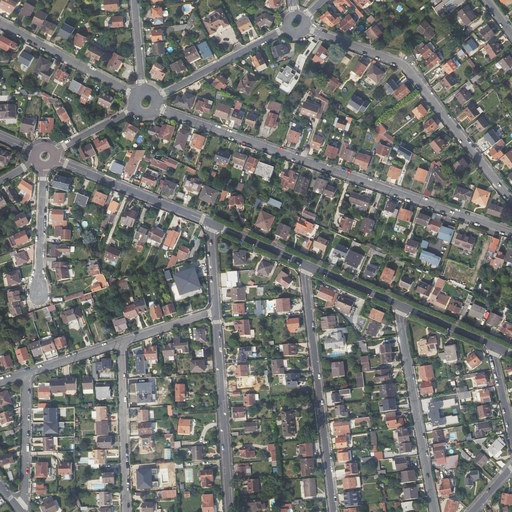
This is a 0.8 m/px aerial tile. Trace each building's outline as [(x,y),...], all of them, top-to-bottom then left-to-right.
[(10,8),(14,11),(18,3),(14,0),(13,0),(2,0),(1,3),(6,6),(5,6),(10,8)] [(72,11),(77,1),(76,0),(72,0),(68,9),(72,11)] [(104,10),(106,9),(119,8),(118,0),(105,0),(106,4),(103,4),(102,5),(102,9),(104,10)] [(351,6),(353,4),(349,0),(336,0),(334,2),(340,8),(339,8),(342,11),(345,8),(342,5),(346,1),(351,6)] [(435,0),(431,3),(440,17),(441,18),(466,0),(465,0),(435,0)] [(22,12),(31,17),(37,7),(27,2),(22,12)] [(467,26),(476,19),(470,10),(471,9),(468,4),(457,12),(467,26)] [(163,7),(154,8),(155,17),(158,17),(164,16),(163,7)] [(204,20),(212,34),(230,23),(222,8),(216,11),(216,10),(209,13),(207,16),(208,18),(204,20)] [(357,8),(354,10),(362,19),(364,16),(357,8)] [(33,21),(42,26),(49,14),(40,9),(33,21)] [(339,22),(335,18),(328,10),(321,17),(325,22),(326,21),(330,25),(331,25),(333,27),(339,22)] [(188,31),(196,15),(195,14),(194,11),(188,24),(186,27),(188,31)] [(267,13),(256,18),(260,27),(266,23),(271,26),(276,17),(267,13)] [(350,14),(339,23),(345,31),(356,22),(350,14)] [(372,16),(368,19),(373,25),(377,23),(378,22),(385,17),(383,14),(376,20),(372,16)] [(114,27),(124,26),(123,15),(113,16),(114,27)] [(237,22),(242,32),(253,27),(248,16),(237,22)] [(437,19),(445,30),(448,27),(441,19),(441,18),(440,17),(437,19)] [(52,34),(58,25),(47,19),(41,29),(52,34)] [(425,20),(418,29),(430,40),(435,33),(433,31),(434,29),(430,25),(430,24),(425,20)] [(60,32),(70,38),(75,30),(75,29),(76,28),(66,22),(60,32)] [(495,34),(486,22),(478,29),(487,41),(495,34)] [(231,25),(230,23),(212,34),(213,35),(231,25)] [(384,33),(377,23),(373,25),(366,31),(370,36),(372,36),(375,40),(384,33)] [(445,30),(451,40),(455,37),(448,27),(445,30)] [(154,41),(164,40),(163,29),(153,30),(154,41)] [(88,44),(91,38),(79,32),(73,44),(81,48),(85,42),(88,44)] [(474,32),(471,35),(474,39),(477,42),(480,39),(474,32)] [(459,43),(461,46),(471,39),(469,36),(459,43)] [(4,37),(0,43),(0,46),(9,51),(11,48),(16,50),(19,44),(4,37)] [(480,50),(471,39),(461,46),(462,48),(470,58),(480,51),(480,50)] [(498,47),(493,40),(484,47),(488,52),(487,52),(492,58),(502,50),(499,46),(498,47)] [(210,58),(215,55),(207,41),(199,45),(206,58),(209,56),(210,58)] [(432,41),(427,44),(420,50),(426,58),(434,52),(435,51),(434,49),(436,47),(432,41)] [(161,53),(161,56),(163,55),(169,55),(169,52),(165,52),(165,42),(154,43),(155,53),(161,53)] [(417,47),(419,50),(426,45),(423,42),(417,47)] [(282,44),(272,47),(276,57),(290,53),(288,48),(286,46),(284,45),(282,44)] [(86,54),(91,57),(92,55),(100,59),(104,51),(92,45),(86,54)] [(191,62),(201,56),(195,45),(185,51),(191,62)] [(331,51),(322,45),(313,59),(319,62),(320,61),(323,63),(325,59),(326,60),(328,57),(327,56),(331,51)] [(109,64),(118,69),(125,57),(115,52),(109,64)] [(261,53),(252,57),(259,71),(268,67),(261,53)] [(441,61),(435,53),(429,57),(430,58),(426,61),(431,68),(441,61)] [(504,66),(510,75),(511,72),(511,59),(509,55),(504,58),(500,61),(496,64),(499,68),(501,68),(504,66)] [(53,63),(42,58),(35,71),(44,76),(42,78),(49,82),(52,75),(53,73),(49,71),(49,70),(53,63)] [(174,71),(177,69),(179,73),(187,68),(183,59),(171,65),(174,71)] [(359,60),(352,70),(353,71),(352,72),(358,76),(359,74),(361,76),(368,66),(359,60)] [(445,65),(451,73),(458,67),(452,60),(445,65)] [(168,71),(163,69),(165,66),(157,61),(154,67),(159,70),(156,75),(163,80),(168,71)] [(279,89),(289,95),(300,75),(297,73),(298,70),(286,63),(276,80),(282,83),(279,89)] [(374,65),(368,75),(379,82),(385,73),(374,65)] [(70,75),(59,69),(58,70),(55,77),(54,78),(65,84),(70,75)] [(256,79),(258,76),(251,72),(249,75),(248,74),(244,80),(242,80),(238,87),(249,94),(257,80),(256,79)] [(215,80),(213,84),(221,89),(223,86),(225,88),(228,84),(225,82),(228,77),(225,75),(225,76),(222,74),(216,81),(215,80)] [(440,81),(443,85),(444,84),(445,86),(449,90),(458,83),(450,74),(440,81)] [(337,86),(340,88),(343,83),(336,79),(337,78),(332,75),(329,80),(331,82),(328,87),(333,91),(337,86)] [(385,84),(392,93),(395,91),(399,87),(392,79),(385,84)] [(70,88),(81,95),(85,86),(74,80),(70,88)] [(461,92),(456,95),(463,105),(473,97),(468,90),(473,85),(470,80),(459,89),(461,92)] [(314,93),(318,96),(319,94),(325,86),(321,83),(316,90),(314,93)] [(411,91),(405,83),(399,87),(395,91),(401,99),(411,91)] [(93,90),(85,86),(81,95),(83,96),(80,101),(86,104),(93,90)] [(312,93),(308,89),(300,101),(303,103),(309,94),(310,95),(312,93)] [(401,99),(395,91),(392,93),(398,101),(401,99)] [(116,98),(104,92),(98,103),(110,110),(116,98)] [(178,96),(175,104),(191,109),(196,95),(186,92),(183,98),(178,96)] [(327,100),(319,94),(318,96),(317,96),(323,100),(326,102),(329,103),(330,101),(328,99),(327,100)] [(349,103),(359,110),(360,110),(365,101),(362,99),(362,98),(359,96),(358,97),(355,94),(349,103)] [(200,100),(197,108),(210,112),(214,100),(206,97),(205,101),(200,100)] [(280,112),(282,103),(271,99),(266,104),(265,107),(280,112)] [(312,115),(320,118),(323,110),(326,103),(326,102),(323,100),(320,106),(305,101),(302,111),(306,113),(307,112),(312,114),(312,115)] [(365,101),(360,110),(364,112),(371,102),(366,100),(365,101)] [(479,107),(475,102),(464,110),(472,120),(485,109),(482,105),(479,107)] [(221,114),(220,116),(227,118),(231,119),(232,118),(235,108),(220,103),(216,112),(221,114)] [(241,105),(236,103),(235,108),(232,118),(236,119),(236,121),(242,123),(245,114),(239,112),(241,105)] [(428,111),(422,103),(413,110),(419,118),(428,111)] [(16,117),(16,105),(0,105),(0,118),(4,118),(4,117),(16,117)] [(63,122),(71,118),(68,113),(65,107),(58,111),(63,122)] [(250,112),(246,122),(250,123),(250,125),(255,126),(259,115),(250,112)] [(82,120),(79,114),(73,117),(76,123),(82,120)] [(269,114),(264,128),(270,130),(272,126),(277,127),(279,121),(277,120),(278,115),(273,114),(272,115),(269,114)] [(489,125),(483,116),(475,122),(477,126),(478,126),(482,131),(489,125)] [(36,121),(24,118),(21,131),(26,132),(26,130),(29,131),(34,132),(36,121)] [(339,118),(337,126),(345,129),(345,128),(348,121),(347,121),(339,118)] [(433,118),(424,124),(430,132),(439,126),(433,118)] [(46,122),(40,122),(40,133),(48,133),(52,133),(52,129),(54,129),(54,119),(48,119),(48,124),(46,124),(46,122)] [(124,130),(129,133),(127,137),(133,140),(139,129),(128,123),(124,130)] [(387,131),(381,124),(374,130),(376,131),(382,134),(385,132),(387,131)] [(168,126),(163,125),(159,137),(163,138),(164,138),(163,140),(164,142),(167,143),(169,142),(170,140),(171,141),(176,128),(168,125),(168,126)] [(151,127),(148,133),(152,135),(151,137),(158,139),(161,130),(162,128),(156,126),(154,129),(151,127)] [(188,140),(190,134),(190,132),(181,128),(175,147),(184,150),(188,140)] [(291,129),(287,139),(298,143),(301,132),(291,129)] [(497,143),(501,139),(493,129),(484,136),(487,140),(489,139),(490,141),(493,145),(497,143)] [(382,134),(376,131),(373,138),(376,139),(375,141),(380,142),(381,139),(382,134)] [(395,138),(385,132),(382,134),(394,141),(395,138)] [(196,134),(192,145),(202,149),(206,137),(196,134)] [(324,137),(315,134),(311,145),(320,148),(324,137)] [(382,134),(381,139),(393,144),(394,141),(382,134)] [(440,136),(430,143),(438,152),(447,145),(440,136)] [(99,138),(95,141),(101,152),(111,146),(107,138),(101,142),(99,138)] [(349,143),(344,142),(342,148),(343,148),(340,157),(353,161),(356,151),(347,149),(349,143)] [(395,143),(393,146),(399,149),(397,151),(407,157),(407,158),(410,160),(412,156),(413,152),(403,146),(401,145),(401,146),(395,143)] [(86,160),(97,154),(92,144),(80,150),(86,160)] [(326,154),(336,158),(339,148),(329,144),(326,154)] [(383,161),(387,162),(392,147),(380,144),(378,152),(385,155),(383,161)] [(498,153),(494,148),(490,151),(497,160),(501,156),(498,153)] [(0,149),(0,161),(6,164),(10,153),(0,149)] [(138,158),(141,150),(135,151),(126,171),(133,174),(139,159),(138,158)] [(225,152),(219,150),(215,161),(220,162),(221,160),(229,163),(232,155),(229,153),(230,152),(226,151),(225,152)] [(511,167),(511,151),(511,150),(501,158),(505,162),(506,161),(511,168),(511,167)] [(145,159),(150,161),(151,159),(152,157),(153,154),(147,152),(145,159)] [(248,156),(237,152),(233,162),(244,166),(248,156)] [(365,155),(359,153),(355,162),(362,165),(361,167),(367,169),(371,156),(365,154),(365,155)] [(254,172),(259,160),(251,157),(246,169),(254,172)] [(463,157),(454,164),(460,172),(470,165),(463,157)] [(177,168),(179,162),(173,159),(172,161),(166,158),(164,162),(155,158),(153,164),(161,167),(166,169),(166,170),(169,164),(177,168)] [(443,185),(449,180),(446,177),(446,176),(444,173),(445,172),(440,166),(443,164),(440,160),(436,163),(435,164),(429,182),(426,189),(429,190),(434,176),(443,185)] [(115,163),(112,170),(122,174),(125,167),(115,163)] [(271,177),(274,168),(259,163),(256,172),(271,177)] [(426,180),(429,182),(435,164),(432,163),(429,171),(419,167),(415,178),(425,181),(426,180)] [(402,169),(392,165),(388,175),(398,179),(402,169)] [(288,186),(295,188),(299,174),(291,171),(290,173),(283,171),(281,176),(284,177),(282,184),(288,187),(288,186)] [(159,178),(146,172),(142,181),(156,186),(159,178)] [(54,187),(68,191),(71,179),(57,176),(54,187)] [(302,176),(297,192),(306,195),(311,180),(302,176)] [(195,190),(200,192),(203,185),(197,182),(196,180),(193,179),(190,180),(187,178),(184,185),(189,187),(189,189),(192,191),(195,190)] [(328,181),(319,178),(315,187),(325,190),(328,181)] [(178,184),(166,179),(165,181),(162,188),(162,190),(174,194),(178,184)] [(22,202),(25,205),(30,199),(32,195),(32,187),(23,180),(19,187),(27,193),(22,200),(23,201),(22,202)] [(337,188),(328,185),(325,195),(334,198),(337,188)] [(206,186),(201,199),(214,205),(219,192),(206,186)] [(454,196),(470,201),(473,192),(457,186),(454,196)] [(18,200),(12,188),(7,191),(14,203),(18,200)] [(478,188),(473,200),(486,205),(490,192),(478,188)] [(228,191),(224,189),(219,201),(223,203),(228,191)] [(432,191),(429,190),(426,189),(424,195),(430,197),(432,191)] [(97,192),(93,201),(104,205),(108,196),(97,192)] [(372,197),(364,194),(364,196),(352,192),(349,202),(364,207),(363,209),(367,211),(372,197)] [(55,193),(54,203),(64,204),(65,193),(55,193)] [(237,193),(232,193),(232,197),(230,197),(231,205),(239,204),(239,207),(240,208),(241,209),(242,208),(243,208),(244,207),(243,204),(244,204),(243,196),(238,196),(237,193)] [(78,194),(75,202),(81,204),(86,206),(89,198),(84,196),(84,197),(78,194)] [(112,201),(108,209),(115,213),(119,204),(112,201)] [(391,215),(396,217),(399,210),(395,209),(397,204),(389,201),(386,210),(392,212),(391,215)] [(504,208),(491,203),(487,213),(501,217),(504,208)] [(14,215),(19,213),(14,206),(10,208),(14,215)] [(144,208),(139,220),(143,221),(148,209),(144,208)] [(413,212),(402,208),(397,225),(410,229),(412,223),(410,222),(413,212)] [(64,209),(53,209),(52,226),(55,226),(67,227),(67,220),(63,220),(64,209)] [(125,213),(121,222),(132,227),(139,212),(132,209),(130,215),(125,213)] [(302,216),(316,221),(318,215),(304,210),(302,216)] [(262,211),(256,225),(269,230),(275,217),(262,211)] [(110,215),(106,213),(102,222),(106,224),(110,215)] [(417,222),(428,226),(431,220),(431,217),(420,213),(417,222)] [(15,218),(19,227),(29,223),(25,214),(15,218)] [(377,217),(368,214),(368,216),(365,215),(364,220),(361,227),(372,231),(377,217)] [(344,216),(339,229),(349,233),(354,219),(344,216)] [(306,223),(300,220),(296,228),(295,231),(299,233),(301,233),(302,231),(303,229),(311,233),(314,228),(313,227),(314,225),(307,221),(306,223)] [(431,220),(428,226),(427,230),(430,231),(431,229),(440,233),(442,226),(443,223),(434,220),(434,221),(431,220)] [(281,224),(276,234),(287,239),(292,228),(281,224)] [(67,227),(55,226),(55,235),(61,235),(61,239),(61,240),(70,240),(71,227),(67,227)] [(448,228),(442,226),(440,233),(438,237),(445,240),(451,242),(454,230),(448,228)] [(140,232),(138,231),(135,238),(143,241),(141,246),(139,246),(138,248),(140,249),(139,251),(142,252),(149,237),(151,231),(142,227),(140,232)] [(159,230),(156,229),(157,229),(153,227),(151,231),(149,237),(152,238),(152,239),(162,243),(166,233),(159,230)] [(173,230),(173,232),(170,231),(165,243),(173,247),(179,233),(173,230)] [(9,238),(13,247),(29,240),(25,231),(9,238)] [(455,245),(472,251),(476,239),(466,235),(466,236),(459,234),(455,245)] [(318,237),(314,246),(326,251),(329,241),(318,237)] [(500,240),(493,238),(489,250),(495,252),(500,240)] [(410,239),(406,250),(415,254),(419,243),(410,239)] [(429,242),(424,240),(421,247),(427,249),(429,242)] [(385,250),(371,244),(370,247),(373,249),(384,253),(385,250)] [(52,250),(52,256),(60,256),(60,252),(74,252),(75,251),(75,247),(61,246),(61,245),(52,245),(52,250)] [(338,245),(334,254),(346,259),(350,250),(338,245)] [(109,246),(105,256),(117,261),(121,252),(109,246)] [(178,257),(173,255),(169,264),(167,267),(182,263),(182,261),(176,263),(178,257),(182,259),(183,257),(186,258),(190,250),(182,246),(178,257)] [(384,253),(373,249),(371,254),(384,260),(387,255),(386,254),(384,253)] [(351,250),(345,263),(357,268),(363,255),(351,250)] [(436,255),(423,250),(420,258),(433,263),(432,264),(439,266),(442,258),(435,256),(436,255)] [(17,251),(10,253),(12,257),(15,256),(19,265),(28,262),(25,252),(18,255),(17,251)] [(400,257),(387,251),(386,254),(387,255),(388,256),(399,260),(400,257)] [(505,259),(506,256),(502,255),(503,253),(499,251),(496,260),(494,268),(493,268),(498,270),(499,266),(502,267),(505,259)] [(245,253),(235,253),(236,265),(246,264),(245,253)] [(258,272),(269,276),(273,265),(263,261),(258,272)] [(57,262),(53,262),(52,269),(56,269),(58,269),(59,271),(57,271),(56,271),(57,276),(58,276),(59,281),(70,278),(68,269),(68,262),(57,262)] [(440,278),(442,279),(448,264),(444,262),(438,277),(440,278)] [(93,263),(87,263),(86,265),(90,265),(93,276),(96,275),(100,275),(98,263),(93,263)] [(369,265),(366,274),(374,278),(377,269),(378,267),(370,263),(369,265)] [(453,266),(448,278),(466,284),(470,272),(453,266)] [(386,267),(381,279),(391,283),(396,271),(386,267)] [(194,280),(191,269),(175,274),(179,285),(194,280)] [(293,281),(288,277),(289,276),(282,271),(275,280),(288,289),(293,281)] [(4,275),(6,286),(20,283),(18,272),(4,275)] [(237,272),(227,272),(228,287),(236,287),(236,283),(238,283),(237,272)] [(107,282),(103,274),(100,275),(96,275),(100,285),(92,287),(93,292),(110,286),(108,282),(107,282)] [(403,276),(400,284),(410,289),(414,281),(403,276)] [(130,289),(127,281),(117,285),(119,291),(125,288),(126,290),(130,289)] [(421,281),(417,291),(429,296),(433,287),(421,281)] [(244,300),(243,287),(233,288),(235,301),(244,300)] [(318,297),(330,303),(331,303),(330,304),(328,307),(333,307),(333,306),(338,294),(323,287),(318,297)] [(9,293),(11,303),(19,301),(21,301),(19,291),(18,291),(15,292),(14,289),(10,290),(11,293),(9,293)] [(435,289),(430,301),(436,303),(436,304),(444,308),(450,296),(438,290),(435,289)] [(460,314),(465,316),(475,293),(474,293),(470,291),(460,314)] [(94,309),(96,308),(95,305),(91,293),(80,297),(79,297),(81,302),(90,299),(94,309)] [(337,306),(343,309),(342,312),(352,316),(356,308),(353,307),(355,302),(341,297),(337,306)] [(291,311),(290,298),(277,299),(278,312),(291,311)] [(145,313),(149,312),(145,300),(145,299),(134,302),(135,305),(138,314),(145,312),(145,313)] [(453,299),(449,310),(459,314),(463,303),(453,299)] [(23,314),(22,310),(20,310),(19,307),(21,307),(19,301),(11,303),(7,303),(11,313),(12,313),(13,317),(23,314)] [(174,304),(168,306),(163,307),(166,316),(176,312),(174,304)] [(240,312),(240,314),(245,314),(244,305),(239,305),(239,304),(234,305),(234,312),(240,312)] [(474,304),(470,314),(482,319),(487,309),(474,304)] [(130,306),(123,309),(125,315),(127,320),(139,316),(138,314),(135,305),(130,306)] [(154,319),(163,316),(160,305),(151,308),(154,319)] [(53,321),(48,307),(43,309),(46,317),(47,320),(47,323),(53,321)] [(62,313),(65,323),(82,318),(79,308),(62,313)] [(374,308),(369,318),(371,319),(381,323),(383,318),(385,314),(374,308)] [(502,316),(492,312),(487,322),(498,327),(502,316)] [(126,320),(127,320),(125,315),(118,318),(119,320),(115,322),(118,331),(128,328),(126,320)] [(300,329),(298,315),(287,316),(289,333),(296,332),(296,330),(300,329)] [(322,318),(324,330),(330,329),(337,329),(335,316),(322,318)] [(235,321),(236,327),(239,327),(239,330),(240,336),(250,335),(249,326),(248,326),(248,320),(235,321)] [(376,337),(381,326),(373,323),(368,333),(376,337)] [(511,325),(505,323),(501,331),(511,335),(511,325)] [(331,339),(326,340),(327,348),(334,347),(334,349),(340,349),(339,346),(344,346),(344,337),(342,337),(342,333),(346,332),(346,328),(337,329),(330,329),(331,334),(332,334),(332,339),(331,339)] [(205,329),(196,329),(196,333),(197,343),(206,342),(205,329)] [(180,336),(174,337),(174,344),(175,350),(183,349),(184,353),(189,353),(189,341),(181,342),(180,336)] [(430,338),(425,338),(422,339),(421,341),(421,346),(420,346),(421,353),(428,352),(428,351),(437,349),(436,344),(437,344),(436,338),(434,336),(430,337),(430,338)] [(58,345),(60,349),(68,347),(65,337),(55,340),(57,345),(58,345)] [(21,348),(28,346),(27,341),(26,339),(19,341),(21,348)] [(53,339),(41,343),(44,353),(56,348),(53,339)] [(40,354),(44,353),(41,343),(40,341),(31,344),(35,356),(40,355),(40,354)] [(164,357),(175,356),(175,354),(175,350),(174,344),(169,345),(169,346),(163,346),(164,357)] [(296,355),(295,344),(290,344),(284,345),(284,357),(296,355)] [(382,346),(382,354),(392,353),(391,345),(382,346)] [(452,347),(445,348),(445,352),(447,359),(447,362),(458,360),(456,350),(455,346),(452,347)] [(145,360),(157,359),(157,347),(151,347),(152,349),(149,349),(144,349),(145,356),(145,360)] [(252,355),(252,347),(240,348),(240,358),(238,358),(238,363),(240,363),(247,362),(247,356),(252,355)] [(20,362),(30,359),(27,348),(17,351),(20,362)] [(204,349),(195,350),(195,358),(204,357),(204,349)] [(393,363),(392,353),(382,354),(384,364),(393,363)] [(481,362),(474,354),(470,357),(469,358),(464,362),(471,370),(481,362)] [(14,366),(10,356),(1,359),(4,369),(14,366)] [(139,373),(146,373),(145,360),(145,356),(138,357),(139,373)] [(363,372),(370,371),(369,367),(367,367),(366,363),(368,363),(368,356),(365,356),(360,357),(363,372)] [(107,370),(107,368),(112,368),(112,359),(103,359),(103,363),(96,363),(96,370),(107,370)] [(205,371),(205,360),(191,361),(192,372),(205,371)] [(272,360),(273,375),(282,374),(285,374),(284,360),(272,360)] [(335,373),(336,377),(345,376),(344,362),(332,363),(333,373),(335,373)] [(236,373),(237,378),(249,377),(248,371),(247,371),(247,365),(236,366),(237,373),(236,373)] [(423,378),(423,382),(434,380),(432,365),(420,367),(422,378),(423,378)] [(390,380),(389,369),(376,371),(378,382),(390,380)] [(487,383),(485,371),(476,373),(477,377),(478,385),(487,383)] [(355,373),(358,388),(359,388),(362,388),(365,387),(363,372),(355,373)] [(300,378),(300,373),(287,374),(288,388),(298,387),(298,381),(305,381),(305,378),(300,378)] [(84,390),(94,390),(93,381),(93,378),(84,378),(84,390)] [(258,378),(260,391),(270,390),(270,385),(267,385),(264,386),(264,378),(258,378)] [(77,379),(66,379),(66,381),(67,391),(67,393),(67,395),(75,394),(75,391),(77,391),(77,379)] [(56,380),(51,380),(51,387),(51,393),(67,393),(67,391),(66,381),(56,381),(56,380)] [(136,395),(145,394),(144,381),(135,382),(136,395)] [(432,381),(422,383),(424,394),(434,392),(432,381)] [(111,397),(111,384),(97,384),(97,397),(111,397)] [(395,396),(393,384),(380,386),(382,398),(395,396)] [(177,385),(177,402),(185,402),(185,398),(186,398),(186,385),(184,385),(177,385)] [(40,398),(51,398),(51,393),(51,387),(40,387),(40,398)] [(350,389),(332,391),(332,394),(333,403),(337,403),(338,404),(341,404),(340,395),(351,394),(350,389)] [(472,397),(470,391),(468,391),(457,394),(458,400),(472,397)] [(491,402),(489,391),(480,392),(478,393),(479,399),(482,399),(482,403),(491,402)] [(0,402),(2,408),(12,404),(8,392),(0,394),(0,402)] [(260,394),(256,394),(245,395),(245,397),(246,401),(244,401),(244,407),(247,406),(251,406),(257,406),(257,400),(260,400),(260,394)] [(397,410),(395,399),(384,401),(385,412),(397,410)] [(433,427),(458,423),(457,417),(451,418),(451,417),(440,419),(440,418),(438,410),(438,409),(449,407),(449,406),(455,405),(454,399),(429,403),(430,407),(428,407),(429,410),(430,410),(430,412),(431,413),(428,413),(429,419),(432,418),(432,420),(431,420),(431,424),(433,423),(433,427)] [(346,412),(345,405),(335,406),(336,416),(341,416),(341,417),(348,416),(348,412),(346,412)] [(492,417),(489,405),(478,407),(481,419),(492,417)] [(107,407),(97,407),(98,422),(109,421),(108,417),(107,417),(107,413),(107,407)] [(247,421),(246,407),(234,408),(235,421),(247,421)] [(47,409),(45,409),(45,423),(57,423),(57,409),(47,409)] [(13,416),(11,410),(6,412),(1,414),(3,420),(2,420),(4,425),(14,422),(12,416),(13,416)] [(148,410),(139,410),(139,418),(138,418),(138,422),(149,422),(148,410)] [(284,437),(295,436),(292,410),(282,411),(284,437)] [(387,414),(389,430),(397,429),(398,429),(404,428),(403,419),(400,419),(397,420),(396,415),(396,412),(387,414)] [(179,433),(190,434),(191,420),(180,420),(179,433)] [(261,422),(260,420),(252,420),(252,422),(245,422),(245,432),(258,431),(257,422),(261,422)] [(97,422),(97,436),(109,436),(109,421),(98,422),(97,422)] [(490,430),(488,422),(478,423),(480,432),(475,433),(476,438),(485,436),(484,431),(490,430)] [(57,423),(45,423),(45,428),(44,428),(44,434),(58,433),(58,423),(57,423)] [(334,424),(336,436),(338,436),(346,435),(350,435),(348,423),(342,423),(340,423),(336,423),(334,424)] [(152,433),(152,424),(140,424),(140,434),(152,433)] [(409,431),(407,431),(407,428),(404,428),(398,429),(399,432),(400,442),(410,441),(409,431)] [(14,434),(13,430),(2,433),(4,438),(14,434)] [(444,441),(441,430),(437,431),(433,431),(434,440),(433,441),(434,447),(442,446),(447,445),(446,441),(444,441)] [(170,438),(171,443),(174,443),(174,442),(174,434),(165,435),(165,438),(170,438)] [(347,440),(346,435),(338,436),(338,439),(336,439),(338,448),(348,447),(347,440)] [(152,444),(152,439),(149,439),(149,436),(140,436),(140,441),(142,441),(142,444),(141,444),(141,449),(142,449),(142,452),(147,452),(148,452),(148,451),(149,450),(150,450),(150,448),(151,448),(151,444),(152,444)] [(55,438),(44,438),(45,452),(55,452),(59,452),(59,437),(55,438)] [(112,447),(111,438),(99,438),(100,448),(112,447)] [(474,441),(482,449),(485,446),(482,444),(488,438),(474,441)] [(488,450),(495,456),(504,446),(506,445),(500,438),(497,440),(488,450)] [(412,453),(410,443),(400,445),(401,454),(412,453)] [(272,457),(272,461),(273,461),(277,461),(276,450),(275,445),(275,444),(268,445),(269,451),(271,451),(272,457)] [(306,444),(300,445),(301,457),(314,456),(313,445),(306,446),(306,444)] [(192,447),(193,461),(203,461),(202,446),(200,446),(192,447)] [(443,452),(442,446),(434,447),(432,448),(433,454),(434,454),(435,454),(436,459),(445,457),(444,451),(443,452)] [(254,452),(250,452),(250,447),(241,448),(242,453),(243,453),(243,458),(255,457),(254,452)] [(104,450),(94,451),(94,452),(94,459),(94,461),(96,461),(97,465),(99,465),(105,465),(105,460),(104,460),(104,456),(104,450)] [(351,461),(350,452),(348,452),(347,450),(338,451),(340,463),(351,461)] [(467,460),(470,457),(464,452),(462,455),(467,460)] [(481,452),(474,460),(482,468),(490,460),(481,452)] [(0,466),(15,462),(12,454),(0,457),(0,466)] [(458,467),(459,455),(445,457),(436,459),(437,465),(445,464),(446,469),(458,467)] [(407,461),(406,457),(393,459),(393,462),(396,461),(397,470),(402,469),(402,470),(408,469),(407,465),(407,461)] [(315,468),(314,458),(306,459),(301,459),(302,473),(311,473),(310,469),(315,468)] [(37,477),(48,477),(48,463),(37,463),(37,477)] [(64,464),(59,464),(60,475),(65,475),(65,479),(72,479),(72,463),(67,463),(67,464),(64,464)] [(358,474),(356,463),(346,465),(347,470),(345,470),(346,476),(358,474)] [(249,467),(248,464),(238,464),(239,477),(247,476),(246,467),(249,467)] [(114,471),(114,468),(104,469),(104,473),(104,474),(103,475),(100,478),(100,482),(105,482),(105,483),(115,483),(115,473),(112,473),(112,471),(114,471)] [(138,489),(158,488),(158,482),(151,482),(151,475),(157,475),(157,469),(137,470),(137,476),(138,476),(138,483),(137,483),(138,489)] [(203,476),(203,488),(212,488),(211,482),(214,481),(213,471),(202,471),(203,472),(203,476)] [(417,482),(415,471),(402,472),(404,483),(417,482)] [(471,489),(473,486),(474,485),(475,485),(474,483),(474,481),(476,479),(478,479),(480,479),(479,471),(472,472),(472,475),(470,478),(466,478),(466,481),(467,486),(468,486),(471,489)] [(360,487),(359,477),(347,479),(344,479),(345,489),(360,487)] [(316,496),(315,478),(304,479),(305,498),(316,496)] [(440,486),(443,498),(446,497),(449,497),(449,494),(452,494),(450,486),(449,480),(449,479),(442,480),(443,485),(440,486)] [(249,493),(260,492),(259,480),(248,480),(249,493)] [(405,500),(417,499),(417,493),(418,493),(417,490),(417,488),(417,487),(404,489),(405,498),(405,500)] [(111,506),(110,492),(100,492),(101,506),(111,506)] [(345,494),(346,508),(360,506),(358,492),(345,494)] [(511,495),(503,494),(501,503),(511,504),(511,495)] [(217,511),(217,506),(214,506),(214,495),(203,496),(203,511),(217,511)] [(55,511),(58,511),(52,497),(43,500),(47,508),(42,510),(43,511),(55,511)] [(262,504),(261,498),(255,499),(255,500),(249,501),(250,511),(251,511),(254,511),(255,511),(265,510),(264,504),(262,504)] [(445,511),(446,511),(455,511),(458,503),(448,500),(445,511)] [(402,503),(404,511),(414,510),(412,502),(402,503)] [(143,511),(153,511),(153,503),(143,503),(143,511)]
